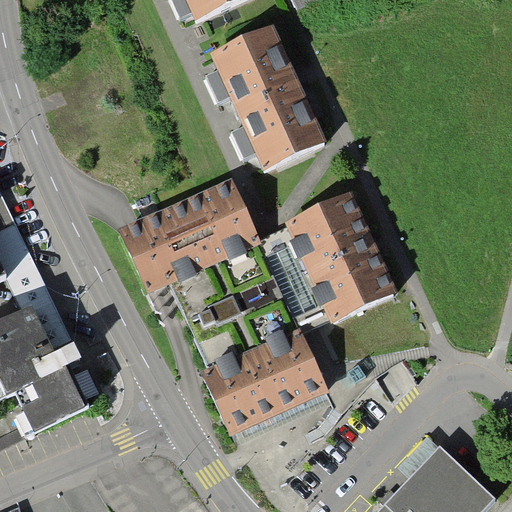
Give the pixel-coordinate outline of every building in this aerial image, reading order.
[(187,0),(198,21),(243,0),(187,0)] [(270,171),(326,143),(297,83),(269,26),(212,54),(242,115),(270,171)] [(172,285),(262,244),(248,214),(231,176),(115,228),(146,297),(172,285)] [(332,323),(398,295),(376,246),(350,190),(285,220),(321,300),(332,323)] [(50,350),(67,341),(0,201),(0,284),(5,282),(21,316),(31,311),(50,350)] [(262,244),(172,285),(214,368),(303,329),(262,244)] [(0,449),(79,411),(56,364),(50,350),(31,311),(21,316),(0,325),(0,449)] [(232,436),(330,391),(317,361),(303,329),(214,368),(203,373),(232,436)] [(490,511),(496,507),(438,453),(383,511),(490,511)]
